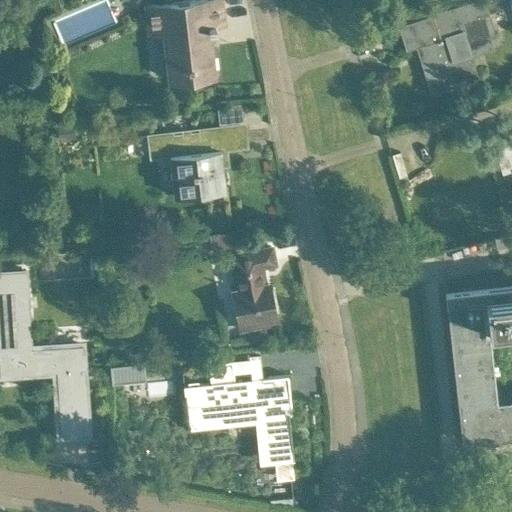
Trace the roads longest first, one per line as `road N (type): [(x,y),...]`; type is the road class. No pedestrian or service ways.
road 1 (residential): [(338,511),(344,395),(263,0)]
road 2 (residential): [(162,511),(0,482)]
